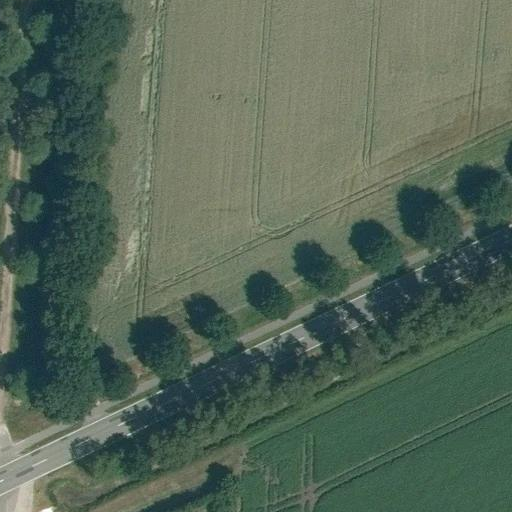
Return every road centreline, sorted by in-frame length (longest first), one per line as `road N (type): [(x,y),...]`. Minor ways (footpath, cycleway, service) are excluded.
road 1 (tertiary): [(511,244),(2,484)]
road 2 (track): [(0,385),(25,0)]
